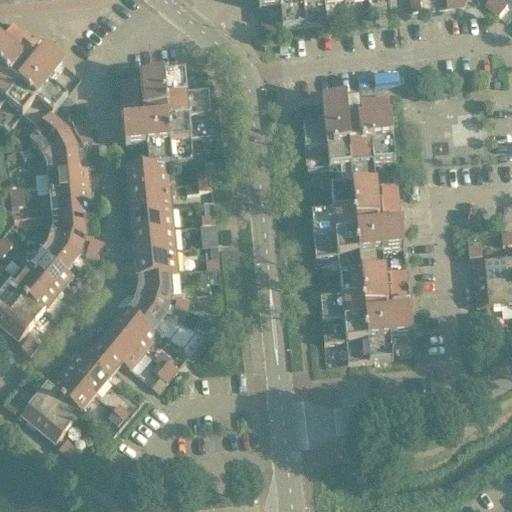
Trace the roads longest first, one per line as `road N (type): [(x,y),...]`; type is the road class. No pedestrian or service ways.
road 1 (residential): [(280,400),(248,81)]
road 2 (residential): [(286,460),(155,471),(153,445),(194,408),(280,400)]
road 3 (residential): [(456,409),(440,199),(511,192)]
road 4 (residential): [(511,62),(491,44),(248,81)]
road 5 (residential): [(283,428),(456,409)]
